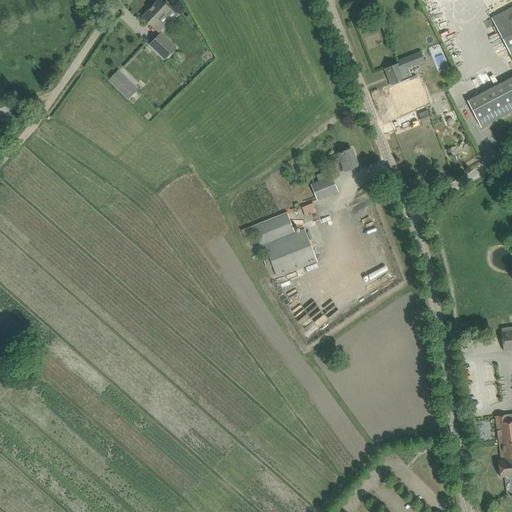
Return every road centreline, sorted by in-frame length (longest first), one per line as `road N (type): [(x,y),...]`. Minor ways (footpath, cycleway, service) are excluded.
road 1 (unclassified): [(467,511),(432,282),(411,212)]
road 2 (unclassified): [(411,212),(326,0)]
road 3 (track): [(120,0),(0,158)]
